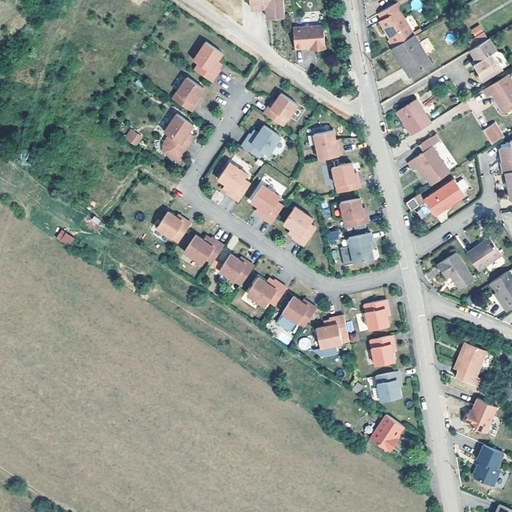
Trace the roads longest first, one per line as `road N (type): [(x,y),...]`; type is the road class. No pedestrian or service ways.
road 1 (residential): [(409,275),(346,288),(316,284),(195,202),(191,176),(240,99)]
road 2 (unclassified): [(369,105),(345,107),(187,0)]
road 3 (unclassified): [(452,511),(416,302)]
road 4 (unclassified): [(409,275),(369,105)]
